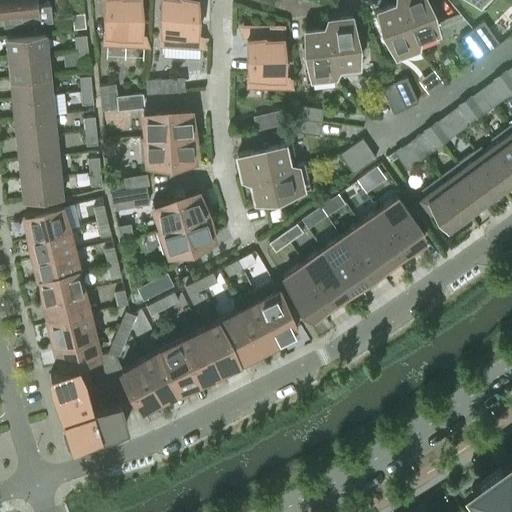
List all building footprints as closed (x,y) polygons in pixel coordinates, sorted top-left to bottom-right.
[(3,25),(52,20),(50,3),(35,5),(34,0),(0,0),(0,15),(2,15),(3,25)] [(106,41),(144,43),(137,19),(137,0),(105,0),(107,5),(106,41)] [(194,0),(161,0),(164,6),(162,41),(163,41),(163,55),(198,57),(199,43),(201,43),(193,20),(194,0)] [(387,36),(394,53),(417,45),(399,0),(398,0),(399,0),(377,8),(383,25),(378,26),(381,34),(383,38),(387,36)] [(426,0),(399,0),(417,45),(418,44),(415,37),(437,28),(431,12),(436,11),(434,7),(431,0),(428,0),(427,1),(426,0)] [(84,11),(83,11),(71,12),(73,27),(85,26),(84,11)] [(352,14),(327,17),(334,73),(359,70),(356,45),(361,45),(360,40),(359,32),(354,33),(352,14)] [(334,73),(327,17),(326,18),(327,25),(304,28),(306,46),(301,46),(302,54),(305,81),(334,77),(334,73)] [(499,42),(483,19),(472,27),(488,49),(499,42)] [(281,26),(242,25),(250,48),(249,83),(288,84),(280,61),(281,26)] [(488,49),(472,27),(461,35),(477,57),(488,49)] [(5,34),(7,55),(47,51),(45,30),(5,34)] [(87,47),(85,33),(74,34),(75,48),(87,47)] [(76,62),(88,61),(87,47),(75,48),(76,62)] [(49,71),(47,51),(7,55),(10,76),(49,71)] [(511,77),(505,68),(493,77),(499,86),(511,77)] [(10,76),(12,96),(51,92),(49,71),(10,76)] [(90,74),(79,75),(80,89),(91,88),(90,74)] [(406,75),(393,81),(405,106),(417,100),(406,75)] [(145,79),(146,91),(162,89),(161,77),(145,79)] [(506,95),(511,90),(511,78),(511,77),(499,86),(506,95)] [(393,112),(405,106),(393,81),(381,86),(393,112)] [(99,83),(100,96),(116,94),(115,82),(99,83)] [(93,102),(91,88),(80,89),(81,103),(93,102)] [(53,112),(51,92),(12,96),(14,116),(53,112)] [(101,108),(117,106),(116,94),(100,96),(101,108)] [(458,103),(464,111),(476,103),(470,94),(458,103)] [(295,102),(293,116),(320,120),(322,106),(295,102)] [(483,112),(476,103),(464,111),(471,120),(483,112)] [(139,134),(139,135),(197,132),(196,109),(167,111),(142,107),(144,134),(139,134)] [(288,119),(286,108),(270,111),(273,123),(288,119)] [(56,132),(53,112),(14,116),(16,136),(56,132)] [(94,114),(83,116),(84,129),(95,128),(94,114)] [(320,120),(293,116),(291,129),(319,133),(320,120)] [(435,119),(423,128),(430,137),(442,128),(435,119)] [(511,127),(508,122),(491,135),(511,163),(511,127)] [(86,143),(97,142),(95,128),(84,129),(86,143)] [(436,146),(448,137),(442,128),(430,137),(436,146)] [(58,153),(56,132),(16,136),(18,157),(58,153)] [(198,133),(197,132),(139,135),(140,158),(169,157),(194,161),(193,134),(198,133)] [(480,143),(474,148),(503,188),(511,181),(511,163),(491,135),(490,136),(493,141),(484,148),(480,143)] [(339,152),(352,171),(375,155),(362,136),(339,152)] [(236,151),(242,176),(304,161),(304,160),(296,162),(291,139),(267,144),(265,140),(261,141),(253,143),(254,147),(236,151)] [(413,163),(400,145),(393,150),(406,168),(413,163)] [(474,148),(456,161),(482,195),(498,184),(502,189),(503,188),(474,148)] [(60,173),(58,153),(18,157),(20,177),(60,173)] [(98,155),(87,156),(88,170),(100,169),(98,155)] [(310,186),(304,161),(242,176),(242,177),(250,175),(255,198),(272,194),(273,198),(281,197),(286,196),(284,191),(310,186)] [(456,161),(439,173),(468,213),(469,212),(466,207),(482,195),(456,161)] [(90,184),(101,183),(100,169),(88,170),(90,184)] [(371,169),(357,178),(363,187),(377,178),(371,169)] [(20,177),(22,198),(22,199),(62,194),(60,173),(20,177)] [(461,219),(468,213),(439,173),(420,187),(424,192),(419,196),(429,209),(434,206),(446,222),(457,214),(461,219)] [(124,175),(109,177),(111,188),(126,186),(124,175)] [(343,188),(349,197),(363,187),(357,178),(343,188)] [(128,197),(126,186),(111,188),(113,200),(128,197)] [(176,198),(151,200),(159,226),(155,228),(155,229),(211,211),(204,189),(176,198)] [(377,207),(406,249),(417,241),(415,238),(424,233),(397,193),(377,207)] [(333,195),(319,204),(326,213),(340,204),(333,195)] [(93,204),(97,219),(106,217),(103,202),(93,204)] [(23,214),(28,236),(67,227),(62,204),(23,214)] [(305,214),(312,223),(326,213),(319,204),(305,214)] [(377,207),(358,220),(385,259),(393,254),(395,256),(406,249),(377,207)] [(211,212),(211,211),(155,229),(162,251),(190,242),(215,240),(207,213),(211,212)] [(110,232),(106,217),(97,219),(100,234),(110,232)] [(296,220),(282,230),(288,239),(302,230),(296,220)] [(339,233),(368,275),(379,267),(378,264),(385,259),(358,220),(339,233)] [(117,223),(120,237),(132,235),(130,221),(117,223)] [(33,257),(72,248),(67,227),(28,236),(33,257)] [(268,240),(274,249),(288,239),(282,230),(268,240)] [(339,233),(321,246),(348,285),(355,280),(357,282),(368,275),(339,233)] [(103,246),(107,261),(117,259),(113,244),(103,246)] [(302,259),(331,301),(342,293),(340,290),(348,285),(321,246),(302,259)] [(39,278),(77,269),(72,248),(33,257),(39,278)] [(255,259),(250,251),(237,257),(241,266),(255,259)] [(228,273),(241,266),(237,257),(223,264),(228,273)] [(120,273),(117,259),(107,261),(111,276),(120,273)] [(331,301),(302,259),(282,272),(309,312),(318,306),(320,308),(331,301)] [(44,299),(82,290),(77,269),(39,278),(44,299)] [(151,278),(156,289),(172,282),(166,270),(151,278)] [(216,279),(212,270),(198,277),(202,286),(216,279)] [(189,292),(202,286),(198,277),(184,284),(189,292)] [(151,278),(137,286),(142,297),(156,289),(151,278)] [(277,286),(256,297),(276,336),(297,326),(277,286)] [(114,289),(117,303),(127,301),(124,287),(114,289)] [(173,289),(159,296),(164,305),(178,298),(173,289)] [(49,320),(88,311),(82,290),(44,299),(49,320)] [(146,303),(151,312),(164,305),(159,296),(146,303)] [(257,346),(276,336),(256,297),(237,306),(257,346)] [(238,355),(257,346),(237,306),(218,316),(238,355)] [(135,313),(129,310),(125,309),(120,320),(130,324),(135,313)] [(54,341),(93,332),(88,311),(49,320),(54,341)] [(218,365),(238,355),(218,316),(199,326),(218,365)] [(116,329),(126,334),(130,324),(120,320),(116,329)] [(199,326),(179,336),(199,375),(218,365),(199,326)] [(112,340),(122,344),(126,334),(116,329),(112,340)] [(59,363),(98,353),(93,332),(54,341),(59,363)] [(199,375),(179,336),(160,345),(180,385),(199,375)] [(108,349),(118,353),(122,344),(112,340),(108,349)] [(160,345),(141,355),(160,394),(180,385),(160,345)] [(140,404),(160,394),(141,355),(120,365),(140,404)] [(72,364),(50,372),(57,394),(80,387),(72,364)] [(86,408),(80,387),(57,394),(64,417),(86,409),(86,408)] [(119,398),(91,407),(98,430),(126,421),(119,398)] [(91,407),(86,408),(86,409),(64,417),(71,439),(98,430),(91,407)] [(511,511),(511,466),(511,467),(507,461),(502,465),(501,464),(499,465),(500,466),(478,482),(477,481),(475,483),(475,484),(470,487),(475,493),(469,497),(472,502),(471,503),(473,505),(474,504),(479,511),(511,511)]
